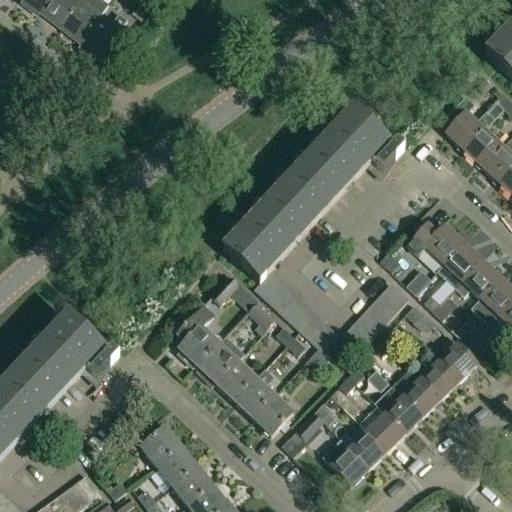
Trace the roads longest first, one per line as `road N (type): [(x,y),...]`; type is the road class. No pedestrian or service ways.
road 1 (residential): [(0,300),(176,141),(384,0)]
road 2 (residential): [(288,511),(138,370),(63,452)]
road 3 (residential): [(511,244),(451,189),(417,179),(400,185),(298,293)]
